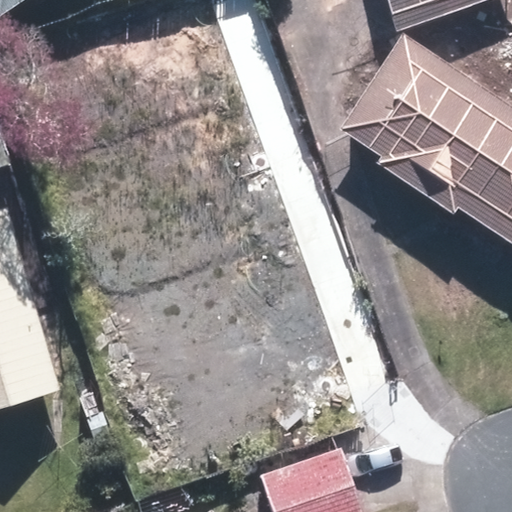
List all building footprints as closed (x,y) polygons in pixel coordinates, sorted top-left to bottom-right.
[(395,0),(399,11),(430,0),(395,0)] [(511,107),(399,35),(344,119),(511,226),(511,107)] [(0,60),(0,148),(27,139),(0,60)] [(259,77),(121,77),(122,213),(132,213),(132,286),(114,286),(115,332),(223,331),(223,280),(210,280),(210,212),(260,212),(259,77)] [(21,212),(0,217),(0,387),(65,370),(21,212)] [(234,414),(214,349),(139,373),(160,437),(234,414)] [(257,476),(268,511),(361,511),(341,449),(257,476)]
